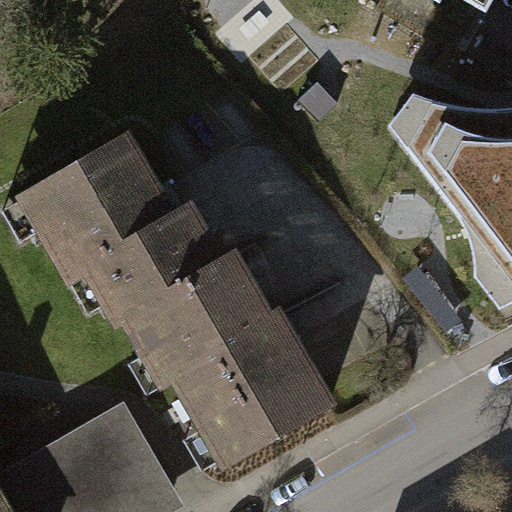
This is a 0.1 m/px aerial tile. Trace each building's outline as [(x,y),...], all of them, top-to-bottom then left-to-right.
[(424,0),(432,5),(434,0),(452,0),(479,15),(487,0),(424,0)] [(511,0),(500,0),(480,41),(511,57),(511,0)] [(511,110),(502,112),(474,109),(448,106),(433,103),(407,147),(511,282),(511,110)] [(117,134),(13,193),(65,283),(89,269),(116,318),(128,313),(215,262),(181,203),(162,213),(117,134)] [(215,262),(128,313),(218,467),(323,405),(269,314),(260,320),(223,257),(215,262)] [(0,511),(141,511),(165,499),(137,451),(104,418),(0,480),(0,511)]
